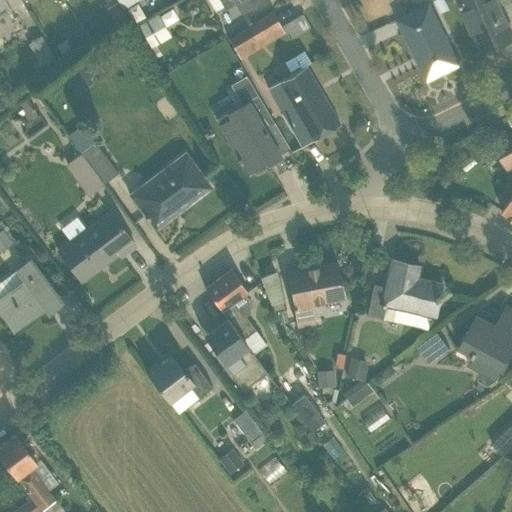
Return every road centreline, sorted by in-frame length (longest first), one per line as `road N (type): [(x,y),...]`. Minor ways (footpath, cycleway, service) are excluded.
road 1 (residential): [(0,417),(258,221),(385,201)]
road 2 (residential): [(400,142),(322,0)]
road 3 (residential): [(385,201),(480,227),(511,245)]
road 4 (residential): [(400,142),(511,91)]
